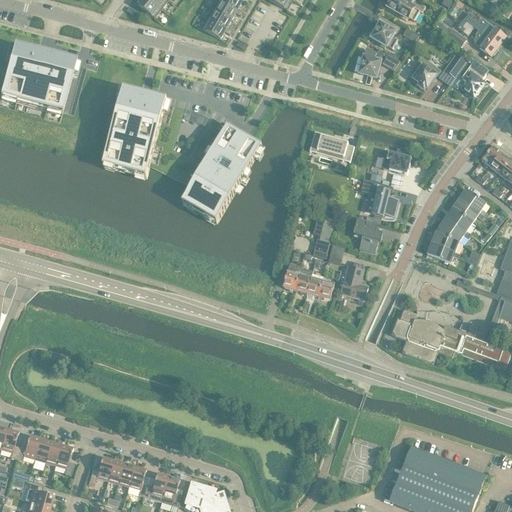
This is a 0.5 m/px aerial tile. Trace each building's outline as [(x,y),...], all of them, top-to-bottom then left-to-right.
[(147,0),(143,0),(138,7),(155,20),(162,12),(147,0)] [(147,0),(162,12),(169,3),(164,0),(147,0)] [(237,13),(238,11),(243,4),(236,0),(219,0),(219,2),(237,13)] [(288,0),(269,0),(269,1),(288,12),(293,3),(288,0)] [(410,7),(397,0),(392,0),(393,0),(392,0),(391,0),(392,1),(390,4),(389,3),(389,4),(390,4),(388,9),(401,16),(400,18),(406,22),(407,20),(408,21),(409,20),(414,23),(420,13),(422,15),(426,9),(413,2),(410,7)] [(232,22),(236,15),(237,13),(219,2),(213,11),(232,22)] [(459,10),(454,6),(448,15),(453,18),(459,10)] [(129,10),(127,13),(133,17),(136,13),(130,9),(129,10)] [(226,32),(228,30),(232,22),(213,11),(208,21),(226,32)] [(507,21),(511,14),(511,13),(508,11),(503,17),(507,21)] [(469,15),(464,22),(479,33),(476,37),(477,38),(474,42),(474,44),(474,45),(475,47),(491,60),(506,38),(486,22),(483,26),(469,15)] [(221,41),(225,34),(226,32),(208,21),(202,30),(221,41)] [(372,39),(372,40),(379,44),(378,46),(385,50),(386,48),(387,48),(392,51),(398,42),(392,39),(396,33),(391,31),(392,30),(392,29),(391,31),(388,29),(388,27),(387,29),(381,25),(376,32),(372,39)] [(461,50),(467,41),(453,30),(452,32),(449,29),(444,36),(447,38),(447,39),(461,50)] [(419,37),(407,30),(403,37),(415,44),(419,37)] [(14,50),(0,99),(0,108),(60,124),(75,66),(52,60),(50,65),(44,63),(45,58),(14,50)] [(364,59),(360,75),(377,80),(379,73),(380,73),(379,72),(380,68),(381,69),(382,68),(380,68),(381,63),(382,59),(376,58),(377,56),(366,53),(365,59),(364,59)] [(394,73),(401,63),(388,56),(383,66),(394,73)] [(427,91),(440,73),(436,70),(433,74),(423,66),(420,71),(415,68),(410,75),(415,78),(413,81),(414,81),(413,83),(418,87),(419,85),(420,86),(418,88),(424,92),(426,90),(427,91)] [(480,91),(484,85),(482,83),(486,77),(472,66),(462,79),(465,82),(460,89),(466,93),(465,95),(471,99),(472,98),(474,99),(475,97),(477,96),(479,95),(480,93),(480,91)] [(450,87),(458,75),(448,68),(440,80),(450,87)] [(124,92),(103,168),(105,169),(106,165),(147,177),(146,180),(147,180),(158,141),(167,104),(149,99),(147,105),(141,103),(143,97),(124,92)] [(228,128),(182,205),(184,206),(186,204),(217,222),(215,224),(217,225),(228,207),(262,148),(247,139),(245,142),(228,132),(230,129),(228,128)] [(315,134),(310,153),(351,164),(355,149),(348,147),(349,145),(338,142),(339,140),(315,134)] [(493,148),(482,163),(490,169),(501,155),(496,151),(496,150),(493,148)] [(384,153),(382,160),(386,161),(383,171),(390,172),(408,177),(412,160),(406,159),(407,153),(398,151),(396,156),(384,153)] [(501,155),(490,169),(499,176),(510,162),(506,159),(501,155)] [(511,163),(510,162),(499,176),(507,183),(505,186),(511,177),(511,163)] [(395,219),(399,202),(389,200),(392,188),(364,181),(361,194),(377,198),(373,216),(384,219),(384,216),(395,219)] [(467,191),(460,201),(484,219),(486,215),(481,212),(486,205),(467,191)] [(460,201),(453,210),(473,224),(477,218),(482,222),(484,219),(460,201)] [(466,234),(473,224),(453,210),(446,220),(466,234)] [(314,258),(326,261),(335,223),(325,220),(320,243),(318,242),(314,258)] [(471,238),(466,234),(446,220),(439,230),(438,230),(436,235),(459,244),(463,237),(468,241),(471,238)] [(494,226),(499,229),(503,224),(498,220),(494,225),(494,226)] [(381,244),(383,235),(377,233),(378,227),(358,221),(354,237),(363,239),(360,252),(376,256),(379,243),(381,244)] [(499,229),(494,226),(488,234),(491,237),(492,238),(499,229)] [(436,235),(432,245),(454,254),(459,244),(436,235)] [(511,352),(491,345),(500,320),(511,324),(511,241),(500,271),(505,273),(496,297),(501,298),(488,332),(472,326),(469,336),(447,328),(443,333),(437,327),(432,325),(426,324),(419,323),(417,317),(405,313),(401,323),(399,322),(393,337),(407,343),(403,355),(433,366),(438,354),(452,359),(455,354),(505,372),(511,354),(511,352)] [(454,254),(432,245),(428,256),(450,265),(453,258),(458,260),(460,257),(454,254)] [(333,247),(332,253),(344,256),(345,250),(333,247)] [(332,253),(331,259),(342,262),(344,256),(332,253)] [(342,262),(331,259),(329,265),(341,267),(342,262)] [(284,289),(296,292),(300,277),(302,268),(291,265),(288,274),(284,289)] [(342,277),(339,286),(344,287),(342,297),(365,302),(368,288),(361,286),(364,273),(362,272),(364,267),(354,265),(353,270),(349,269),(347,278),(342,277)] [(296,292),(307,295),(312,280),(300,277),(296,292)] [(307,295),(319,299),(323,283),(312,280),(307,295)] [(492,300),(494,295),(458,282),(456,287),(492,300)] [(323,283),(319,299),(331,302),(335,287),(323,283)] [(18,435),(7,432),(1,452),(12,455),(10,460),(16,462),(20,449),(14,448),(18,435)] [(25,451),(20,449),(16,462),(22,463),(23,458),(34,462),(40,442),(29,438),(25,451)] [(34,462),(45,465),(51,445),(40,442),(34,462)] [(45,465),(55,468),(61,448),(51,445),(45,465)] [(61,448),(55,468),(66,471),(65,476),(71,478),(74,466),(69,464),(72,451),(61,448)] [(473,511),(487,477),(412,448),(391,501),(419,511),(473,511)] [(107,483),(113,463),(102,460),(98,473),(93,471),(89,483),(95,485),(97,480),(107,483)] [(124,466),(113,463),(107,483),(118,486),(124,466)] [(134,469),(124,466),(118,486),(128,489),(134,469)] [(146,473),(134,469),(128,489),(139,493),(138,498),(144,499),(147,487),(142,485),(146,473)] [(153,489),(147,487),(144,499),(160,504),(168,479),(156,476),(153,489)] [(177,509),(178,508),(181,498),(181,497),(175,495),(179,482),(168,479),(160,504),(177,509)] [(25,502),(30,504),(50,510),(54,499),(41,495),(43,489),(30,486),(25,502)] [(181,498),(178,508),(184,511),(227,511),(222,495),(218,496),(214,495),(215,493),(191,486),(187,500),(181,498)] [(507,511),(510,507),(499,503),(495,511),(507,511)]
